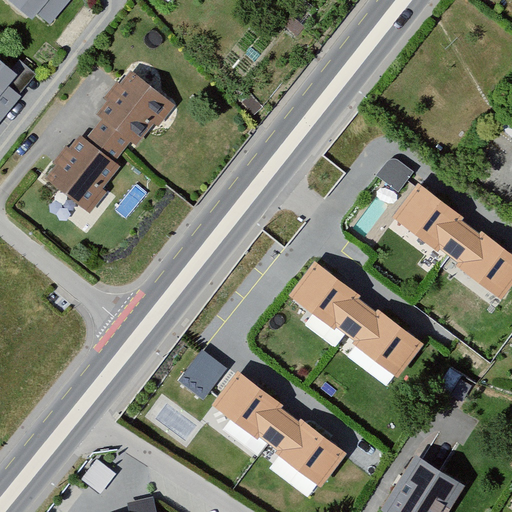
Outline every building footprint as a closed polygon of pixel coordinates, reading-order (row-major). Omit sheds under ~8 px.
[(4,0),(8,3),(1,11),(25,31),(32,22),(44,32),(72,0),(4,0)] [(0,121),(14,104),(2,94),(9,86),(0,78),(0,121)] [(96,126),(89,136),(117,158),(125,149),(132,154),(163,115),(118,80),(87,120),(96,126)] [(39,183),(83,217),(115,176),(108,171),(117,158),(89,136),(80,147),(71,141),(39,183)] [(399,189),(415,169),(393,152),(377,172),(399,189)] [(476,222),(422,180),(396,213),(450,255),(476,222)] [(511,289),(511,249),(476,222),(450,255),(505,298),(511,289)] [(372,300),(318,258),(292,291),(347,333),(372,300)] [(428,342),(372,300),(347,333),(402,376),(428,342)] [(178,377),(202,396),(227,364),(204,346),(178,377)] [(295,410),(241,368),(215,401),(270,443),(295,410)] [(351,453),(295,410),(270,443),(325,486),(351,453)] [(276,458),(271,466),(313,492),(318,484),(276,458)] [(414,464),(385,511),(439,511),(454,488),(414,464)] [(149,511),(147,500),(98,510),(98,511),(149,511)]
